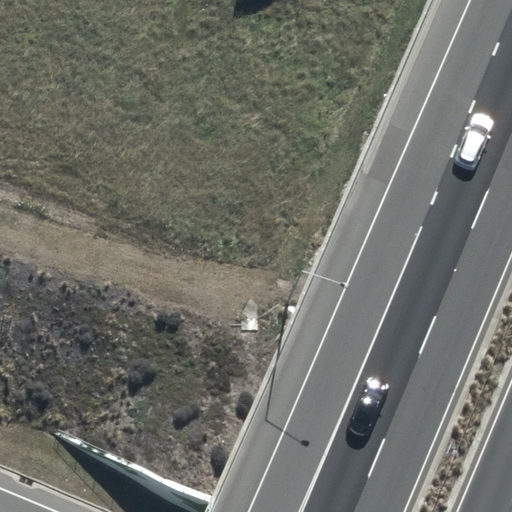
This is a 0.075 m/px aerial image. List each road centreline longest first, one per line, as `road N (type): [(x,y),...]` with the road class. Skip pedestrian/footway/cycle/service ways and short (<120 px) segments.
road 1 (trunk): [(293,511),(497,122)]
road 2 (trunk): [(343,511),(497,122)]
